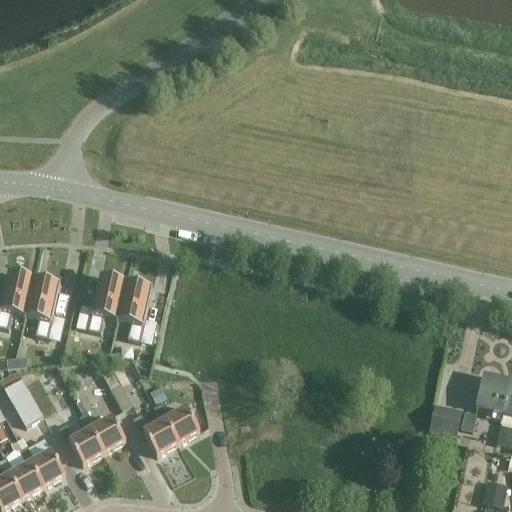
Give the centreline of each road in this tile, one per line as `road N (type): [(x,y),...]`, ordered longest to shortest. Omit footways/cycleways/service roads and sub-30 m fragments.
road 1 (tertiary): [(511,290),(67,189)]
road 2 (unclassified): [(255,0),(88,118),(67,189)]
